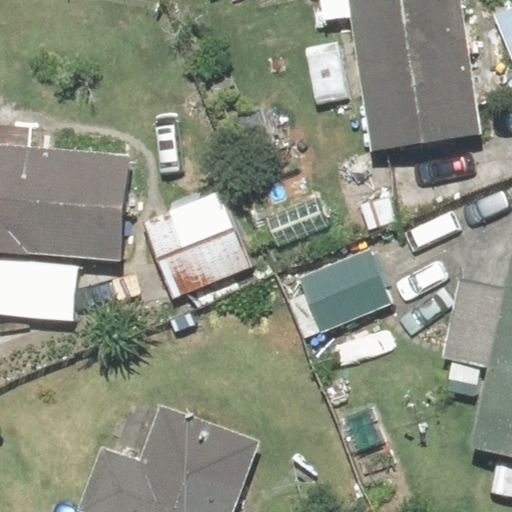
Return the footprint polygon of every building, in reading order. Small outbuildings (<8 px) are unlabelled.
[(457,0),(348,0),(372,156),(479,140),(457,0)] [(511,4),(496,12),(511,44),(511,4)] [(347,42),(311,46),(319,109),(355,104),(347,42)] [(129,160),(0,149),(0,255),(120,266),(129,160)] [(235,189),(147,223),(179,304),(267,269),(235,189)] [(385,248),(300,283),(325,345),(410,310),(385,248)] [(511,461),(511,258),(510,258),(472,453),(511,461)] [(234,511),(258,446),(156,410),(137,463),(99,450),(76,511),(234,511)]
